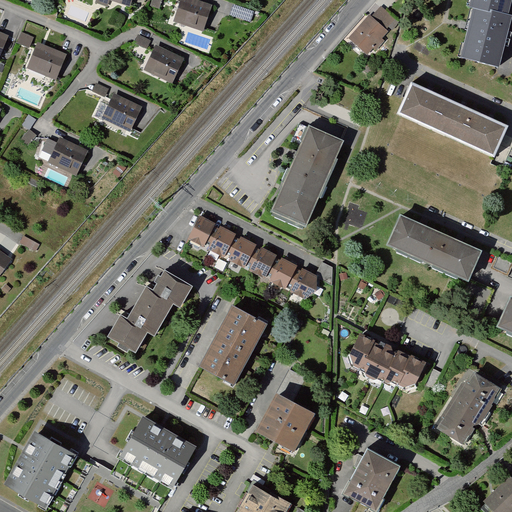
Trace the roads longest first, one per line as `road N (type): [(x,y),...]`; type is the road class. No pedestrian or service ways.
road 1 (residential): [(361,0),(0,408)]
road 2 (residential): [(511,445),(412,511)]
